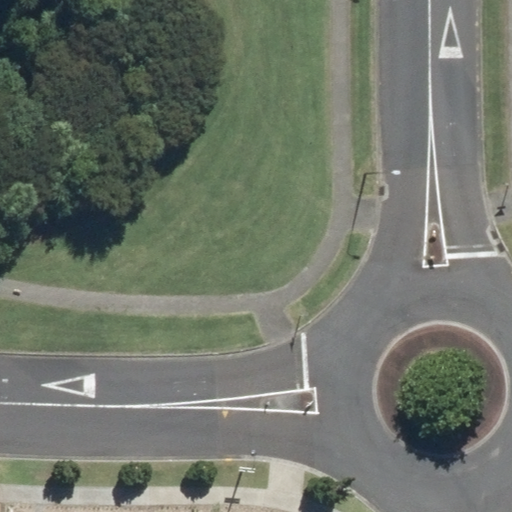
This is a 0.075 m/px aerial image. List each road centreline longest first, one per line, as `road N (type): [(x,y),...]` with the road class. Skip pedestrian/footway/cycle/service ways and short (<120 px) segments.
road 1 (residential): [(320,402),(0,393)]
road 2 (residential): [(433,276),(432,0)]
road 3 (residential): [(320,402),(325,355),(348,314),(387,286),(433,276)]
road 4 (residential): [(453,503),(406,501),(364,481),(334,446),(320,402)]
